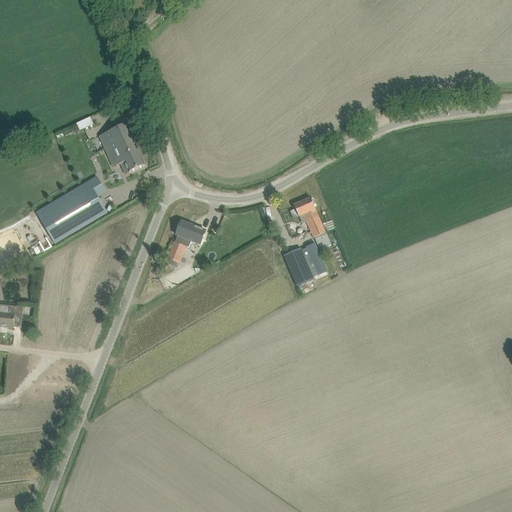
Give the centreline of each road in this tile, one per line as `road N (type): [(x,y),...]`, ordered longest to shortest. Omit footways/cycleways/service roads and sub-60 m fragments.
road 1 (unclassified): [(511,108),(391,127),(241,200),(171,189)]
road 2 (unclassified): [(45,511),(171,189)]
road 3 (unclassified): [(171,189),(113,0)]
